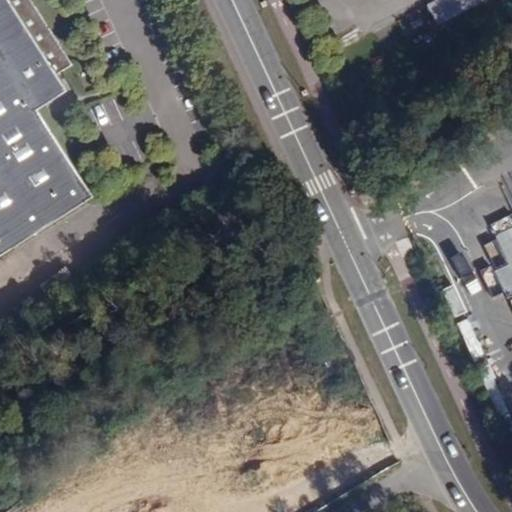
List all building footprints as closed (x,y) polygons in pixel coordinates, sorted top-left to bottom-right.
[(0,0),(0,249),(88,194),(32,107),(22,91),(51,72),(69,60),(29,0),(0,0)] [(463,37),(443,0),(430,0),(422,5),(444,47),(463,37)] [(464,0),(443,0),(463,37),(479,28),(464,0)] [(464,0),(479,28),(493,21),(482,0),(464,0)] [(511,12),(505,0),(482,0),(493,21),(511,12)] [(61,88),(51,72),(22,91),(32,107),(61,88)] [(233,146),(209,158),(227,199),(251,188),(233,146)] [(511,182),(501,188),(511,210),(511,227),(491,238),(503,264),(489,271),(504,301),(511,296),(511,182)] [(490,406),(479,412),(492,440),(503,434),(490,406)]
